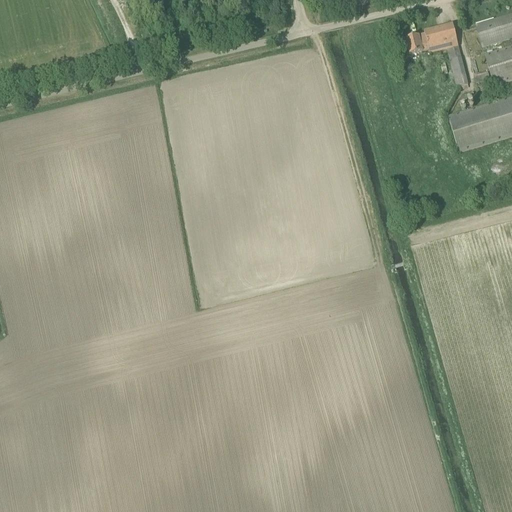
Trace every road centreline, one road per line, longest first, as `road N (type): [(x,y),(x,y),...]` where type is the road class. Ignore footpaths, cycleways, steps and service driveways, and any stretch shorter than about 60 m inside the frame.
road 1 (unclassified): [(0,103),(305,33)]
road 2 (unclassified): [(305,33),(442,0)]
